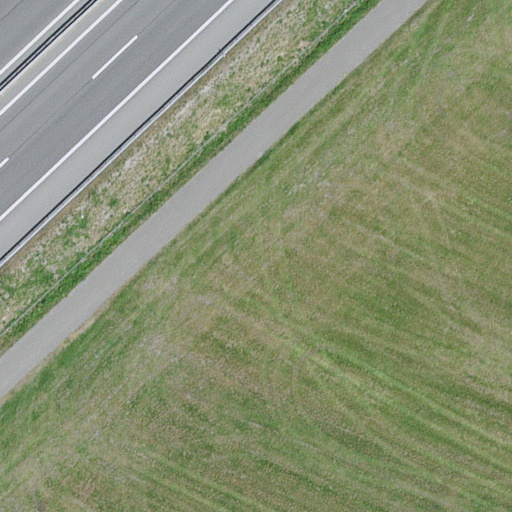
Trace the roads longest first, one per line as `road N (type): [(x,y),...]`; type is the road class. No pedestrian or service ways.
road 1 (track): [(404,0),(0,379)]
road 2 (motorway): [(0,160),(168,0)]
